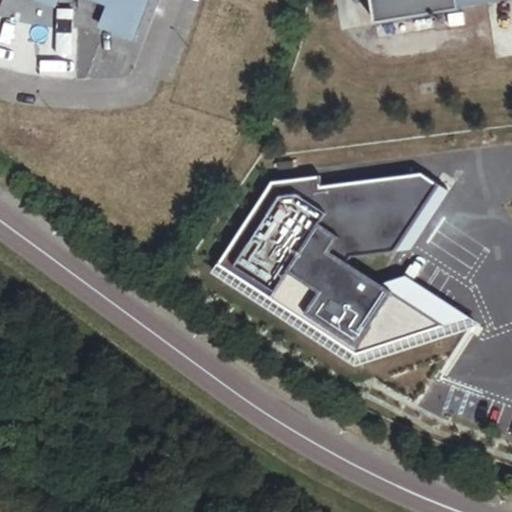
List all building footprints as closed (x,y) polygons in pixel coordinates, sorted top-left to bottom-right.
[(64,0),(33,0),(28,13),(56,23),(64,0)] [(95,0),(95,1),(115,9),(118,0),(95,0)] [(140,41),(155,0),(118,0),(115,9),(108,29),(140,41)] [(511,0),(378,0),(382,26),(463,13),(462,9),(511,1),(511,0)] [(322,177),(273,183),(220,264),(356,356),(444,328),(385,288),(349,262),(352,256),(399,252),(441,185),(426,176),(324,189),(322,177)]
